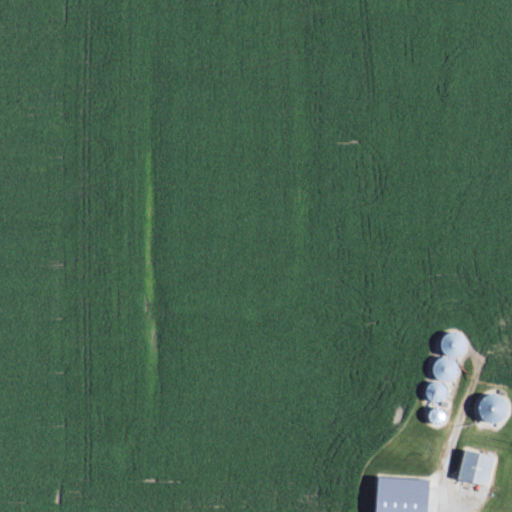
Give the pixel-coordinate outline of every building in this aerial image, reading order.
[(453,357),(466,346),(453,332),(441,343),(453,357)] [(443,356),(432,369),(447,382),(458,368),(443,356)] [(432,401),(446,399),(444,381),(429,383),(432,401)] [(508,402),(490,392),(478,414),(497,423),(508,402)] [(495,456),(467,448),(459,478),(488,486),(495,456)] [(437,511),(438,463),(407,462),(405,511),(437,511)]
